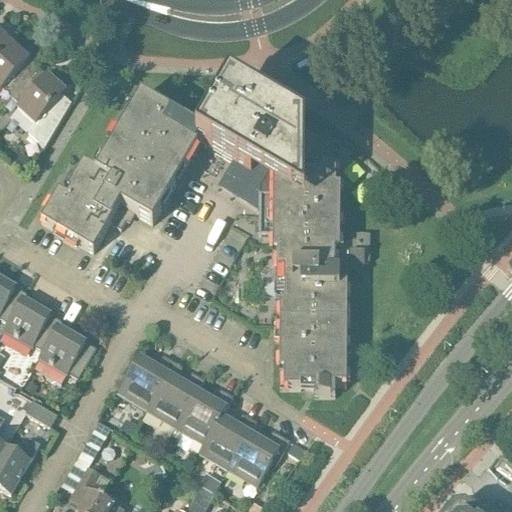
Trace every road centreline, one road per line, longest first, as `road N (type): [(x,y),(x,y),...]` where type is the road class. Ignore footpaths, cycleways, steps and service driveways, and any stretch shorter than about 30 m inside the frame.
road 1 (secondary): [(511,293),(345,511)]
road 2 (residential): [(29,511),(136,318)]
road 3 (secondary): [(115,0),(168,24),(219,32),(272,22),(311,0)]
road 4 (residential): [(296,418),(258,394),(257,371),(165,317),(136,318)]
road 5 (secondary): [(389,511),(511,370)]
road 6 (residential): [(136,318),(8,249)]
